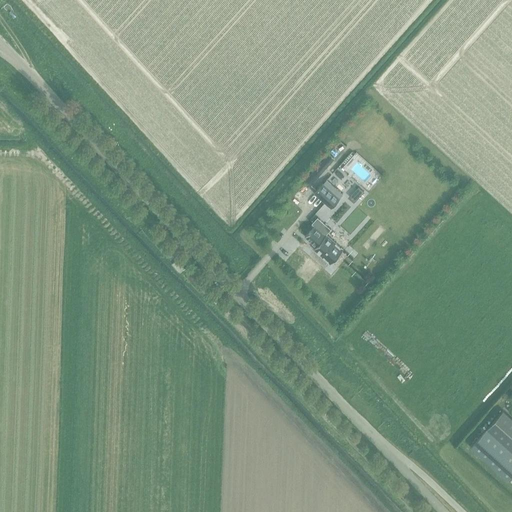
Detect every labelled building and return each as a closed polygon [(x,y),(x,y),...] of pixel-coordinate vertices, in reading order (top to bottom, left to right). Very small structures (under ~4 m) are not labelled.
[(340,164),(331,173),(341,183),(350,173),(340,164)] [(311,175),(306,180),(310,185),(315,179),(311,175)] [(340,198),(323,182),(314,193),(331,208),(340,198)] [(314,225),(305,236),(316,245),(313,248),(329,263),(343,249),(326,234),(331,228),(318,216),(312,223),(314,225)] [(471,447),(508,480),(511,475),(511,418),(503,410),(471,447)]
